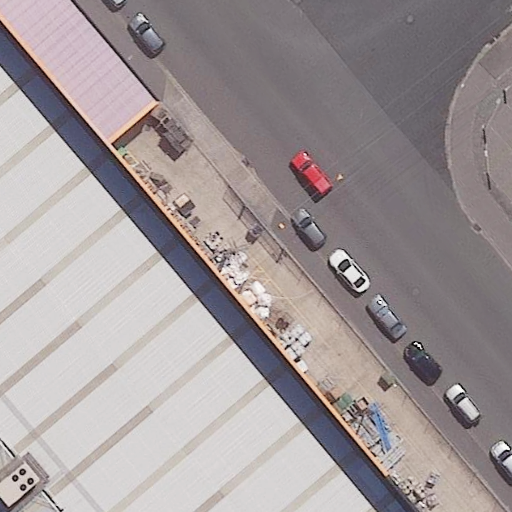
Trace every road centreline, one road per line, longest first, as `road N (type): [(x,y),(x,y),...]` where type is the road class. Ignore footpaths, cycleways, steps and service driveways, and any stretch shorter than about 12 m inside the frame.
road 1 (unclassified): [(291,119),(511,378)]
road 2 (unclassified): [(433,0),(291,119)]
road 3 (unclassified): [(192,0),(291,119)]
